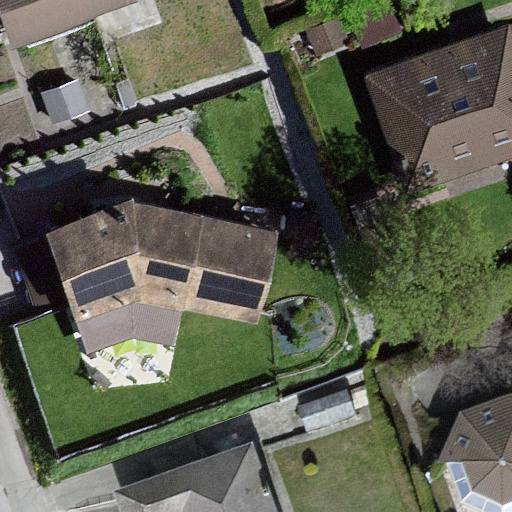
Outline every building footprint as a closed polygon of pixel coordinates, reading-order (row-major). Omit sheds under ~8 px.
[(127,0),(0,0),(0,35),(4,47),(129,6),(127,0)] [(511,159),(511,54),(505,33),(363,82),(405,190),(511,159)] [(249,330),(273,238),(125,204),(39,231),(74,323),(129,306),(249,330)] [(511,410),(464,430),(456,475),(478,502),(496,511),(508,511),(511,511),(511,410)] [(270,511),(253,458),(110,502),(115,511),(270,511)]
